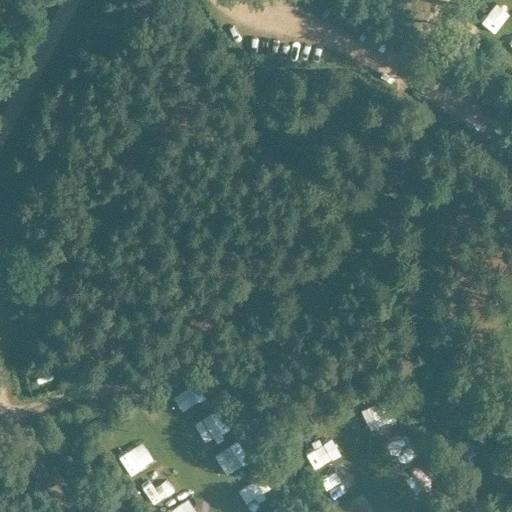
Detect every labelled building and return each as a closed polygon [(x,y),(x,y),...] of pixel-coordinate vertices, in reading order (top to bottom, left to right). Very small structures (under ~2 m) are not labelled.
[(345,94),(313,115),(327,136),(359,114),(345,94)] [(146,110),(131,144),(154,154),(169,120),(146,110)] [(390,151),(371,183),(394,197),(413,164),(390,151)] [(452,181),(433,213),(456,227),(475,194),(452,181)] [(307,276),(295,296),(319,311),(331,291),(307,276)] [(20,388),(38,384),(35,373),(18,377),(20,388)] [(163,415),(193,401),(184,382),(154,396),(163,415)] [(344,416),(354,435),(384,419),(374,400),(344,416)] [(179,424),(191,445),(214,432),(201,410),(179,424)] [(397,436),(367,447),(375,467),(404,456),(397,436)] [(197,458),(211,479),(236,463),(222,442),(197,458)] [(284,452),(293,469),(310,460),(301,443),(284,452)] [(114,473),(131,463),(121,446),(105,456),(114,473)] [(398,497),(423,481),(412,465),(388,481),(398,497)] [(125,489),(137,507),(163,490),(151,472),(125,489)] [(319,493),(335,488),(330,472),(315,477),(319,493)] [(246,476),(220,491),(231,511),(257,497),(246,476)] [(358,511),(348,497),(324,511),(358,511)]
